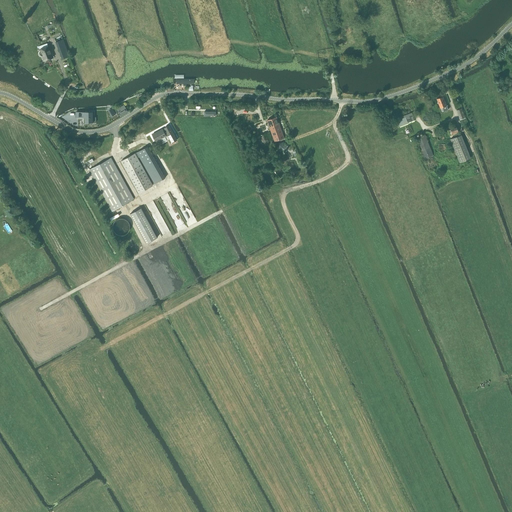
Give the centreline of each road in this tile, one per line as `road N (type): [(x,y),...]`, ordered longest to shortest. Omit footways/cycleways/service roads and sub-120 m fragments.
road 1 (unclassified): [(0,93),(85,132),(109,128),(167,94),(358,102),(438,79),(511,24)]
road 2 (track): [(100,349),(296,246),(282,199),(347,162),(333,122)]
road 3 (track): [(481,0),(452,21),(328,56),(331,72)]
